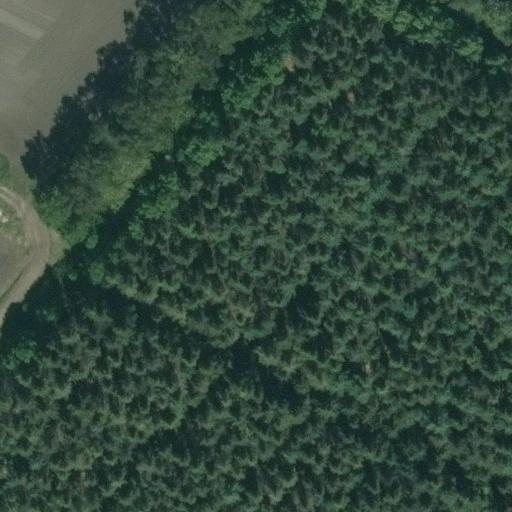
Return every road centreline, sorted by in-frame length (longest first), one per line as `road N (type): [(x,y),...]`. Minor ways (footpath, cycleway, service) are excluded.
road 1 (track): [(52,243),(83,234),(282,0)]
road 2 (track): [(0,323),(51,268),(52,243),(37,216),(0,197)]
